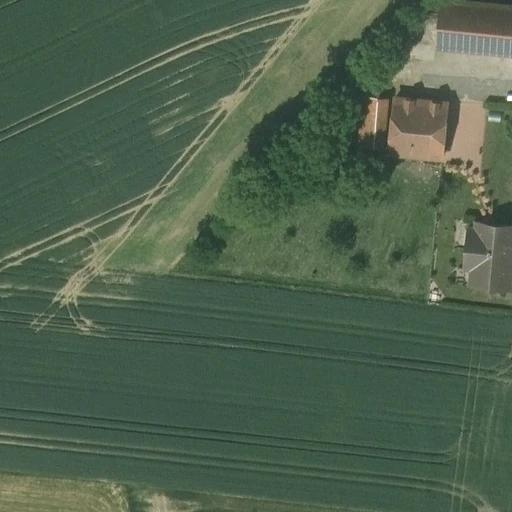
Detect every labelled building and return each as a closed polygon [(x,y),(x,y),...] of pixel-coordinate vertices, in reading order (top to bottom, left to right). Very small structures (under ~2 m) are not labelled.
[(461,1),(454,0),(440,0),(436,47),(456,49),(461,1)] [(511,5),(461,1),(456,49),(511,54),(511,5)] [(396,99),(361,95),(356,144),(373,146),(392,148),(396,99)] [(481,107),(396,99),(392,148),(391,152),(392,152),(439,157),(440,143),(464,145),(466,129),(479,130),(481,107)] [(466,129),(464,145),(440,143),(439,157),(436,184),(439,184),(474,188),(479,130),(466,129)] [(392,148),(373,146),(372,158),(391,160),(392,152),(391,152),(392,148)] [(511,274),(511,225),(477,222),(476,229),(469,228),(466,268),(473,268),(471,285),(511,289),(511,274)]
